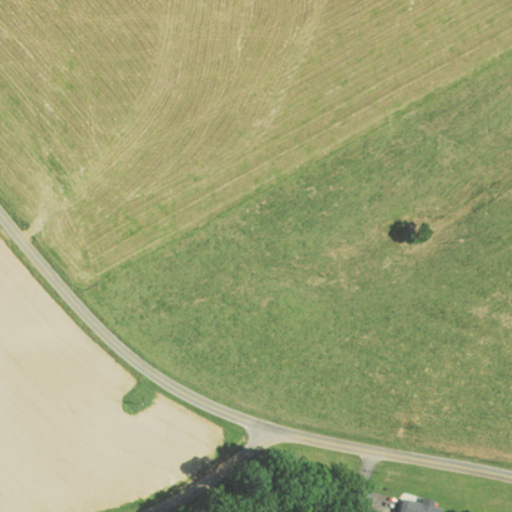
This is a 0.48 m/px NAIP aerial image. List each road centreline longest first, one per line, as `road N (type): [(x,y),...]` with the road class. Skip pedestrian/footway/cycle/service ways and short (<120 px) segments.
road 1 (residential): [(511,475),(274,429),(190,395),(105,334),(0,211)]
road 2 (residential): [(149,511),(274,429)]
